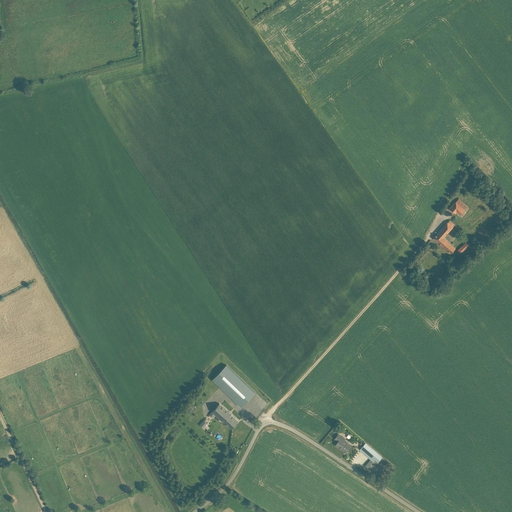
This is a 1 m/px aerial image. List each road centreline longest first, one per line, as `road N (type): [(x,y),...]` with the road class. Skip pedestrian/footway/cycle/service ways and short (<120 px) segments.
road 1 (unclassified): [(265,421),(418,246)]
road 2 (unclassified): [(426,511),(265,421)]
